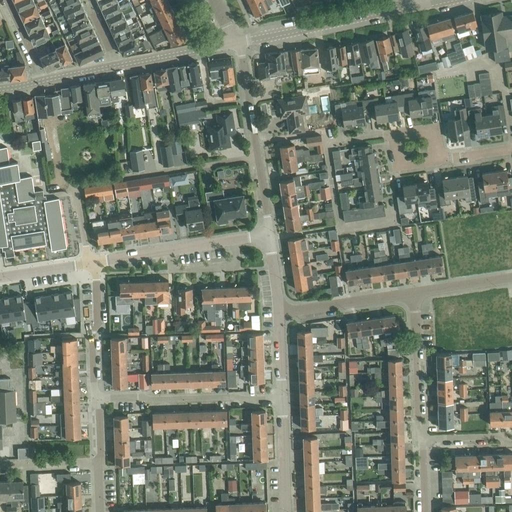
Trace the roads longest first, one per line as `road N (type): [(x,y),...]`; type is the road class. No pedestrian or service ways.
road 1 (residential): [(96,399),(283,397)]
road 2 (tertiary): [(240,42),(410,6)]
road 3 (residential): [(423,439),(413,292)]
road 4 (residential): [(277,314),(413,292)]
road 5 (residential): [(96,399),(91,264)]
road 6 (tertiary): [(117,65),(240,42)]
